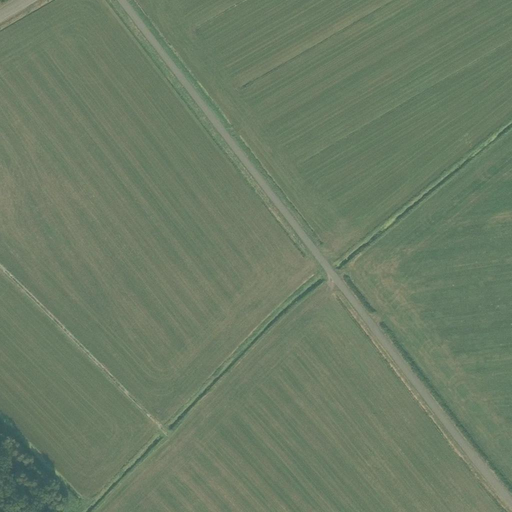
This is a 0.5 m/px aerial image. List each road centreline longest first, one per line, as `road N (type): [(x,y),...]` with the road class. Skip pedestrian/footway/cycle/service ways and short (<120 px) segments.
road 1 (unclassified): [(511,496),(335,282),(120,0)]
road 2 (track): [(103,511),(171,441),(0,269)]
